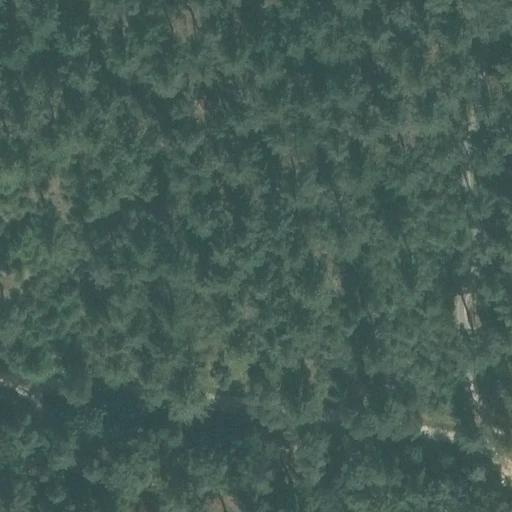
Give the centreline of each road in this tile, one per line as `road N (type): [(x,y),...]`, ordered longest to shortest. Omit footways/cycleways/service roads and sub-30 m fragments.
road 1 (track): [(43,388),(511,446)]
road 2 (track): [(27,511),(43,388)]
